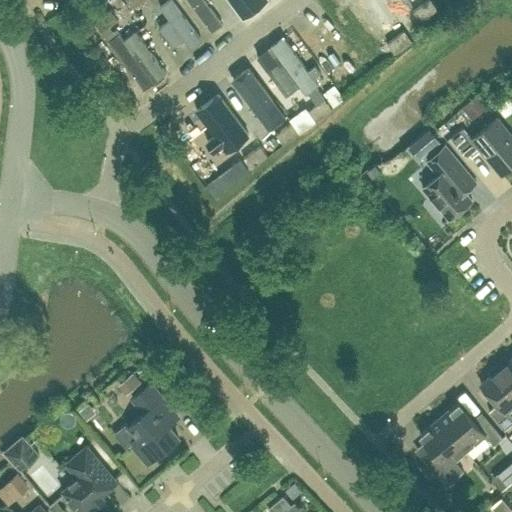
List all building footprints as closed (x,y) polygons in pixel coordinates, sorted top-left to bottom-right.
[(176,0),(173,0),(153,16),(181,52),(204,35),(176,0)] [(178,0),(205,36),(220,24),(201,0),(178,0)] [(264,0),(237,0),(248,13),(264,0)] [(384,30),(393,22),(375,0),(360,0),(371,13),(364,19),(370,26),(377,21),(384,30)] [(437,7),(431,0),(425,0),(412,10),(420,20),(437,7)] [(319,3),(312,8),(326,26),(333,20),(319,3)] [(117,18),(110,8),(93,21),(100,31),(117,18)] [(140,10),(132,16),(143,29),(151,23),(140,10)] [(355,58),(334,22),(318,31),(310,19),(298,27),(326,75),(355,58)] [(108,38),(144,87),(166,70),(135,30),(126,37),(120,29),(108,38)] [(411,39),(403,29),(386,42),(394,52),(411,39)] [(316,82),(282,37),(272,45),(281,57),(269,65),(289,91),(300,83),(306,90),(316,82)] [(285,117),(247,66),(222,85),(260,136),(285,117)] [(245,129),(215,88),(205,96),(218,114),(209,121),(225,144),(245,129)] [(488,105),(478,93),(462,106),(472,118),(488,105)] [(331,107),(324,97),(307,109),(314,119),(331,107)] [(511,163),(511,135),(496,116),(471,137),(462,126),(450,136),(466,156),(478,146),(501,173),(511,163)] [(299,130),(292,120),(275,133),(282,143),(299,130)] [(409,147),(419,159),(441,141),(430,129),(409,147)] [(267,154),(259,144),(242,157),(250,167),(267,154)] [(475,181),(445,144),(426,159),(438,173),(422,186),(448,217),(471,198),(465,190),(475,181)] [(214,176),(203,184),(212,195),(222,188),(214,176)] [(502,361),(498,364),(511,379),(511,355),(508,358),(507,357),(502,361)] [(511,402),(511,379),(498,364),(495,366),(490,371),(492,373),(480,382),(497,402),(489,410),(504,428),(511,421),(511,413),(509,410),(511,407),(509,405),(511,402)] [(167,402),(150,382),(132,397),(144,411),(128,424),(127,422),(114,432),(125,445),(130,441),(147,462),(178,436),(157,411),(167,402)] [(439,417),(465,448),(484,432),(493,443),(502,436),(485,415),(476,422),(458,401),(439,417)] [(465,448),(439,417),(420,433),(438,454),(427,463),(445,484),(463,469),(453,458),(465,448)] [(30,433),(8,449),(25,472),(11,482),(27,504),(42,494),(45,498),(66,484),(30,433)] [(117,479),(87,444),(65,462),(76,476),(61,488),(81,511),(92,502),(95,504),(94,505),(95,506),(106,497),(105,496),(104,496),(102,493),(118,480),(117,479)] [(291,503),(283,494),(268,507),(272,511),(299,511),(302,510),(294,501),(291,503)]
